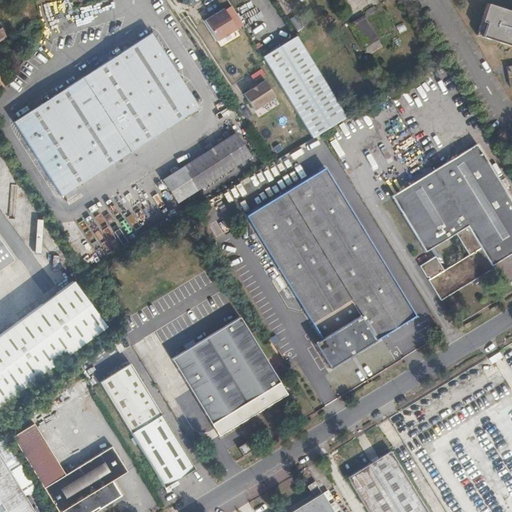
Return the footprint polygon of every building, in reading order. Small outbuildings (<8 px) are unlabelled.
[(230,3),(203,20),(216,41),(243,24),(230,3)] [(476,35),(511,46),(511,11),(487,3),(476,35)] [(36,17),(36,6),(24,6),(24,17),(36,17)] [(349,25),(355,35),(357,38),(363,48),(365,47),(367,51),(380,44),(377,39),(378,39),(364,16),(349,25)] [(198,106),(151,32),(12,121),(60,195),(198,106)] [(346,116),(295,32),(260,53),(309,132),(312,138),(312,137),(320,132),(346,116)] [(243,93),(253,109),(274,96),(264,80),(243,93)] [(185,164),(185,165),(199,186),(199,187),(250,155),(236,132),(185,164)] [(511,200),(477,143),(391,195),(425,251),(456,233),(469,254),(444,270),(435,256),(420,266),(441,300),(493,268),(491,264),(511,251),(511,200)] [(199,186),(185,165),(177,171),(190,192),(199,186)] [(415,316),(324,167),(246,215),(321,339),(314,343),(329,367),(415,316)] [(0,242),(0,267),(12,259),(0,242)] [(0,337),(0,406),(105,332),(72,286),(0,337)] [(239,316),(183,351),(173,357),(171,358),(218,435),(287,394),(239,316)] [(275,334),(270,337),(273,343),(279,340),(275,334)] [(274,345),(285,363),(287,361),(291,359),(279,340),(273,343),(274,345)] [(173,357),(183,351),(180,345),(169,351),(173,357)] [(148,355),(142,359),(152,375),(158,371),(148,355)] [(130,363),(100,382),(164,487),(194,468),(130,363)] [(511,511),(511,399),(501,382),(416,434),(463,511),(511,511)] [(43,487),(65,474),(34,423),(12,436),(43,487)] [(243,455),(252,450),(248,442),(246,442),(238,446),(238,448),(243,455)] [(111,446),(65,474),(43,487),(58,511),(95,511),(100,509),(121,495),(112,480),(127,471),(111,446)] [(368,511),(427,511),(390,451),(347,477),(368,511)] [(34,511),(0,454),(0,511),(34,511)] [(333,511),(321,493),(290,511),(333,511)]
